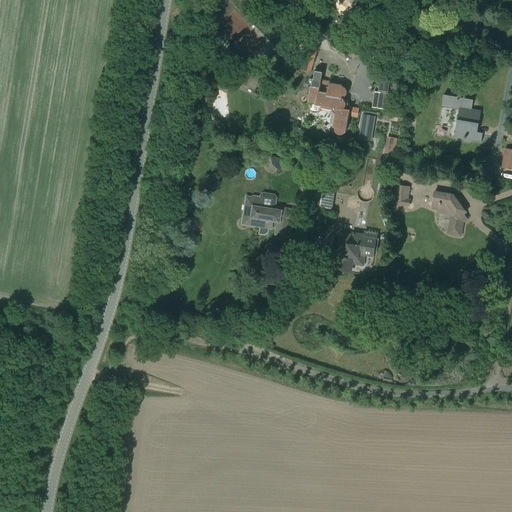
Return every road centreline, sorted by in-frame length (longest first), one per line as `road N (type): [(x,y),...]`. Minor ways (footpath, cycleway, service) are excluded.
road 1 (unclassified): [(46,511),(116,287),(165,0)]
road 2 (unclassified): [(213,344),(378,391),(493,388)]
